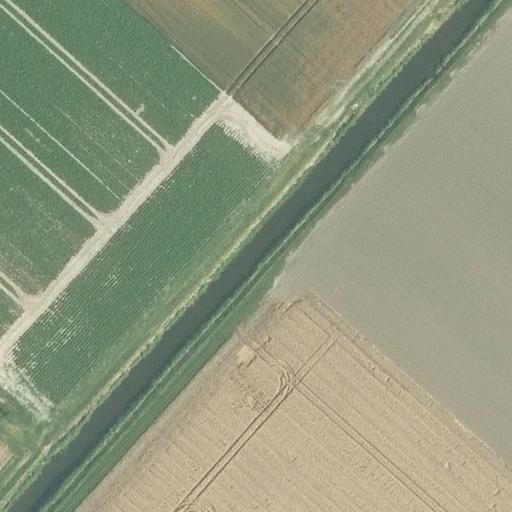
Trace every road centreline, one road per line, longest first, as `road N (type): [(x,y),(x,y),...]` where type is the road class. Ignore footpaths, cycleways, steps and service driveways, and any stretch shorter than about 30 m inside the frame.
road 1 (track): [(511,9),(249,298)]
road 2 (track): [(63,511),(249,298)]
